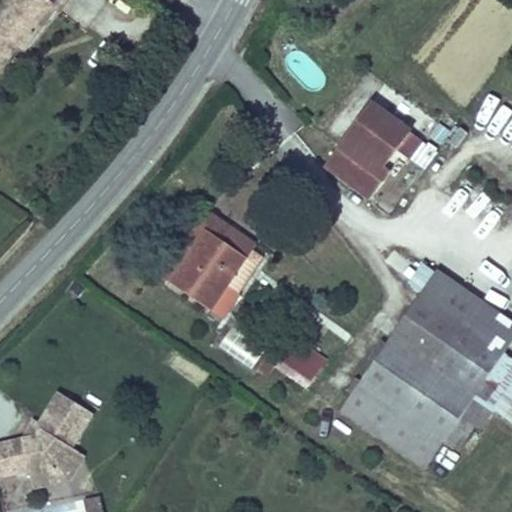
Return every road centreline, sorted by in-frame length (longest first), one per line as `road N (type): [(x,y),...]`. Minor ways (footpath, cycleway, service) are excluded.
road 1 (tertiary): [(0,300),(140,144),(234,0)]
road 2 (unknown): [(220,24),(408,266)]
